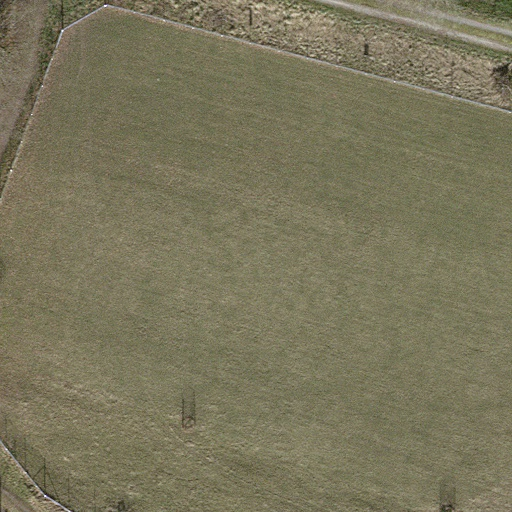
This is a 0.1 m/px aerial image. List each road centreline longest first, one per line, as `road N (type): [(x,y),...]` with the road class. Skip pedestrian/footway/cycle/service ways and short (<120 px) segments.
road 1 (track): [(325,0),(511,47)]
road 2 (track): [(0,164),(78,0)]
